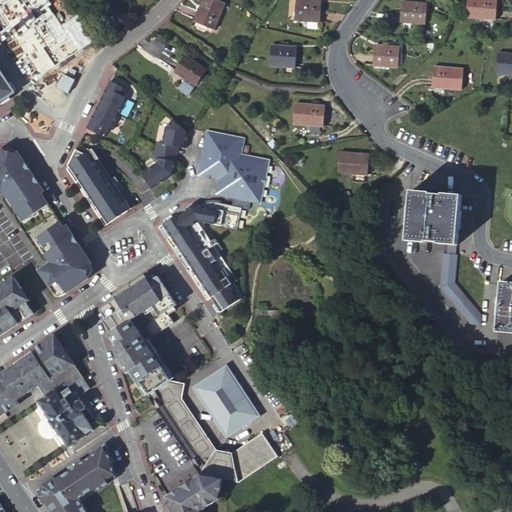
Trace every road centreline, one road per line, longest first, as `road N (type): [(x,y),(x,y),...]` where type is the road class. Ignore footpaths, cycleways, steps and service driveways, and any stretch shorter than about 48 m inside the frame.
road 1 (residential): [(160,248),(301,481),(358,505),(428,487),(449,511)]
road 2 (residential): [(511,266),(478,244),(481,198),(474,185),(386,146),(346,85),(337,55),(369,0)]
road 3 (residential): [(82,301),(150,511)]
road 4 (residential): [(171,0),(102,57),(56,146),(39,158)]
